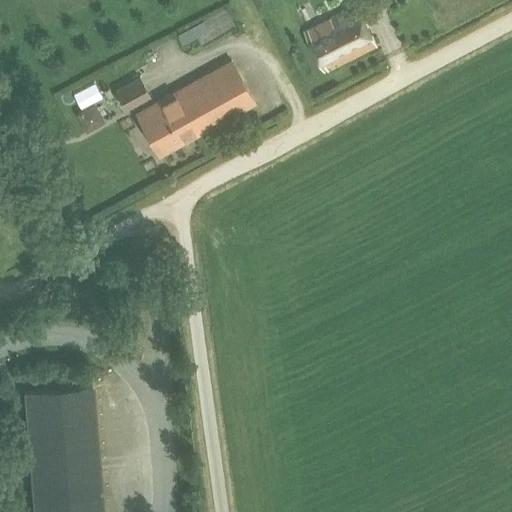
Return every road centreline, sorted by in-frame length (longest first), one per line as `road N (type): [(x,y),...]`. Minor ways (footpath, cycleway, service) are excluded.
road 1 (track): [(0,292),(511,20)]
road 2 (unclassified): [(221,511),(177,197)]
road 3 (unclassified): [(0,338),(61,328),(87,333),(128,360),(155,407),(156,511)]
